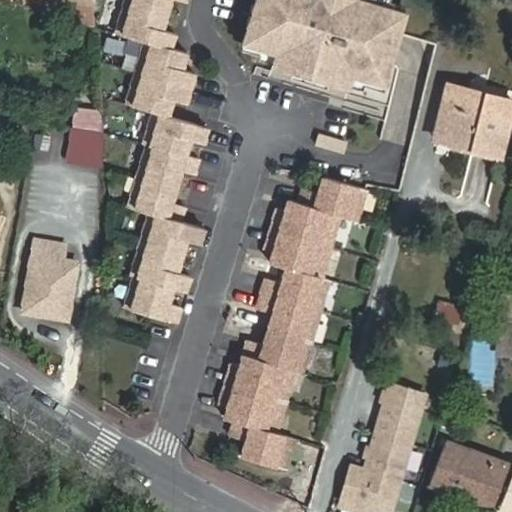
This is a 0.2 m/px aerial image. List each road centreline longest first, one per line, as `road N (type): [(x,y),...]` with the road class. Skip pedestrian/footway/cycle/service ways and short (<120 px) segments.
road 1 (residential): [(157,478),(264,112),(202,28),(201,0)]
road 2 (tertiary): [(157,478),(0,374)]
road 3 (unknown): [(254,146),(380,168)]
